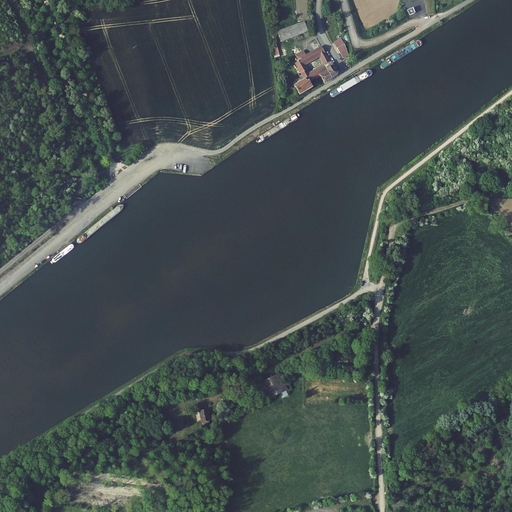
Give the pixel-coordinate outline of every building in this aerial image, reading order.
[(304,23),(276,34),(280,44),(308,33),(304,23)] [(347,55),(343,44),(335,49),(341,59),(347,55)] [(300,61),(294,65),(297,69),(294,71),(300,82),(293,89),(299,96),(311,88),(307,82),(318,76),(327,71),(324,66),(329,63),(320,47),(306,55),(299,59),(300,61)] [(299,59),(306,55),(303,49),(294,55),(297,60),(299,59)] [(336,72),(329,63),(324,66),(327,71),(318,76),(323,83),(335,76),(336,72)] [(254,142),(255,143),(256,144),(257,145),(258,145),(296,121),(297,119),(298,118),(297,116),(296,115),(294,115),(292,116),(256,139),(255,140),(254,142)] [(344,353),(336,354),(337,363),(348,362),(347,356),(345,356),(344,353)] [(278,373),(259,383),(268,399),(287,388),(284,384),(278,373)] [(217,403),(208,403),(208,414),(216,414),(217,403)] [(401,501),(387,503),(388,511),(403,509),(401,501)]
